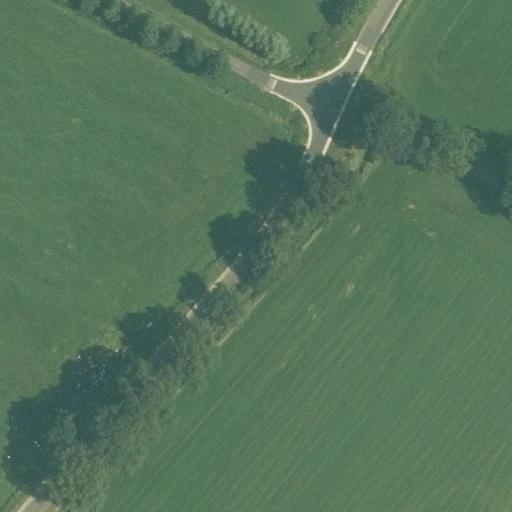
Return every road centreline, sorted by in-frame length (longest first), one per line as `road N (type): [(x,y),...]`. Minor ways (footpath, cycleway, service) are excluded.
road 1 (unclassified): [(32,511),(263,241),(329,112)]
road 2 (unclassified): [(329,112),(110,0)]
road 3 (unclassified): [(329,112),(389,0)]
